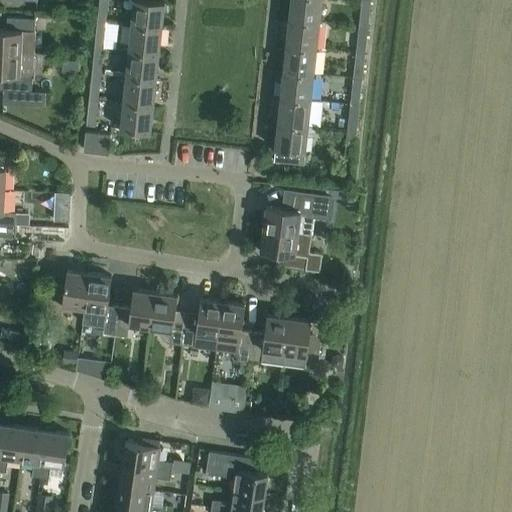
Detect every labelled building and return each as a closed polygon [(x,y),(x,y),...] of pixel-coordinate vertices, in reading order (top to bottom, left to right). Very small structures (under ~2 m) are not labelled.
[(101,0),(99,19),(108,20),(110,0),(101,0)] [(148,0),(135,0),(133,23),(163,26),(164,25),(166,2),(148,0)] [(292,0),(291,18),(321,22),(323,0),(292,0)] [(363,1),(361,26),(369,27),(372,2),(363,1)] [(0,50),(35,52),(37,32),(36,30),(36,19),(6,17),(5,29),(0,28),(0,50)] [(291,18),(288,45),(318,48),(321,22),(291,18)] [(99,19),(96,47),(105,48),(108,20),(99,19)] [(133,23),(130,51),(160,54),(163,26),(133,23)] [(361,26),(358,53),(366,54),(369,27),(361,26)] [(67,45),(67,54),(80,55),(81,45),(67,45)] [(288,45),(285,70),(315,74),(318,48),(288,45)] [(96,47),(93,73),(102,74),(105,48),(96,47)] [(35,57),(35,52),(0,50),(0,73),(6,74),(5,89),(32,91),(33,91),(34,69),(37,67),(37,60),(35,57)] [(130,51),(127,77),(157,80),(160,54),(130,51)] [(358,53),(355,78),(364,79),(366,54),(358,53)] [(63,59),(63,71),(78,72),(79,60),(63,59)] [(285,70),(282,96),(293,97),(312,99),(315,74),(285,70)] [(93,74),(91,99),(99,100),(102,75),(102,74),(93,73),(93,74)] [(127,78),(124,103),(154,107),(157,80),(127,77),(127,78)] [(355,78),(352,104),(354,104),(361,105),(364,79),(355,78)] [(32,105),(46,106),(46,92),(33,92),(32,105)] [(282,96),(279,122),(300,124),(309,125),(312,101),(312,99),(293,97),(282,96)] [(91,99),(88,125),(96,126),(99,100),(91,99)] [(124,103),(122,129),(152,133),(154,107),(124,103)] [(349,129),(349,131),(358,132),(361,105),(354,104),(352,104),(350,121),(349,129)] [(340,120),(339,130),(349,131),(349,129),(350,121),(340,120)] [(276,149),(275,157),(280,157),(296,159),(297,159),(297,151),(306,152),(308,138),(316,139),(317,126),(309,125),(300,124),(279,122),(279,123),(276,149)] [(110,153),(112,133),(87,130),(85,150),(110,153)] [(349,131),(346,156),(355,157),(358,132),(349,131)] [(268,148),(267,156),(275,157),(276,149),(268,148)] [(0,189),(6,190),(8,168),(20,169),(21,156),(0,154),(0,189)] [(0,223),(17,225),(24,225),(25,213),(18,212),(5,212),(6,190),(0,189),(0,223)] [(268,206),(265,228),(286,231),(300,233),(313,235),(315,218),(317,219),(331,220),(334,195),(305,192),(285,190),(283,207),(282,207),(268,206)] [(0,236),(16,237),(17,225),(0,223),(0,236)] [(265,228),(262,250),(281,253),(279,265),(307,268),(307,269),(321,271),(324,254),(311,252),(313,235),(300,233),(286,231),(265,228)] [(43,297),(41,314),(42,314),(50,315),(63,317),(64,310),(65,306),(67,306),(86,309),(91,273),(69,270),(66,293),(53,291),(52,298),(44,297),(43,297)] [(85,314),(84,323),(105,326),(105,332),(105,333),(117,335),(120,306),(109,305),(109,303),(113,276),(92,273),(91,273),(86,309),(85,314)] [(120,306),(117,335),(129,336),(131,325),(132,325),(151,328),(156,292),(135,289),(132,308),(120,306)] [(156,292),(151,328),(152,328),(161,329),(161,330),(162,333),(166,340),(169,342),(172,342),(172,343),(183,344),(188,312),(177,310),(179,295),(156,292)] [(188,312),(183,344),(184,345),(218,349),(224,305),(224,301),(202,298),(200,313),(188,312)] [(224,305),(218,349),(221,350),(232,351),(238,358),(238,362),(250,364),(250,359),(254,333),(243,331),(246,304),(224,301),(224,305)] [(254,333),(250,359),(251,359),(282,364),(284,364),(290,317),(289,317),(269,314),(266,334),(254,333)] [(290,317),(284,364),(318,369),(322,341),(320,341),(321,337),(317,334),(311,333),(313,320),(290,317)] [(2,327),(0,336),(23,343),(26,333),(2,327)] [(54,330),(41,328),(38,352),(51,354),(54,330)] [(64,351),(63,363),(77,365),(78,352),(64,351)] [(334,355),(332,366),(343,368),(345,357),(334,355)] [(95,360),(92,375),(110,381),(112,362),(95,360)] [(194,387),(192,403),(209,406),(211,396),(212,389),(194,387)] [(244,413),(245,401),(211,396),(209,406),(209,408),(244,413)] [(265,403),(264,411),(275,413),(276,404),(265,403)] [(6,423),(0,463),(0,471),(7,472),(10,457),(23,459),(28,426),(6,423)] [(28,426),(23,459),(36,460),(33,476),(42,477),(49,430),(28,426)] [(49,430),(42,477),(50,479),(52,463),(66,465),(71,433),(49,430)] [(124,463),(124,464),(173,471),(174,462),(160,460),(162,447),(127,441),(124,463)] [(201,449),(199,463),(209,464),(208,466),(207,473),(236,477),(235,480),(234,488),(234,489),(266,494),(266,493),(269,474),(260,472),(262,458),(239,455),(237,454),(211,451),(201,449)] [(177,459),(176,472),(191,474),(193,461),(177,459)] [(124,464),(120,485),(156,490),(157,478),(172,479),(173,471),(124,464)] [(120,485),(117,505),(153,511),(160,511),(173,511),(174,506),(168,505),(163,505),(160,504),(154,503),(156,490),(120,485)] [(214,500),(213,507),(226,509),(231,510),(243,511),(263,511),(266,494),(234,489),(232,502),(214,500)] [(0,491),(0,511),(7,511),(10,493),(0,491)] [(40,494),(37,511),(51,511),(54,496),(40,494)] [(194,496),(192,503),(200,504),(201,495),(194,494),(194,496)]
